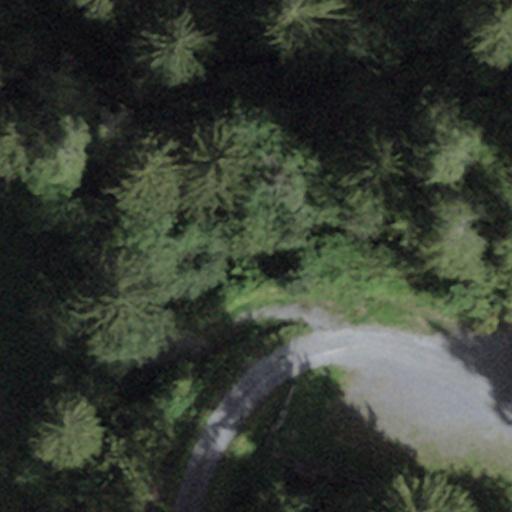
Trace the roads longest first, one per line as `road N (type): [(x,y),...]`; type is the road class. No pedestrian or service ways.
road 1 (track): [(511,395),(447,357),(377,344),(315,352),(257,384),(221,427),(183,511)]
road 2 (track): [(377,344),(325,315),(280,305),(227,319),(136,372),(0,404)]
